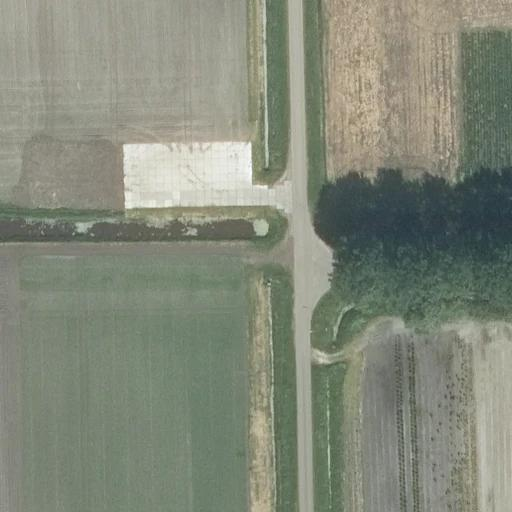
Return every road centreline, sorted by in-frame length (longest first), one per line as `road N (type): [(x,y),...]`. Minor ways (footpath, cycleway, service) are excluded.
road 1 (unclassified): [(299,269),(293,0)]
road 2 (unclassified): [(305,511),(299,269)]
road 3 (unclassified): [(511,265),(299,269)]
